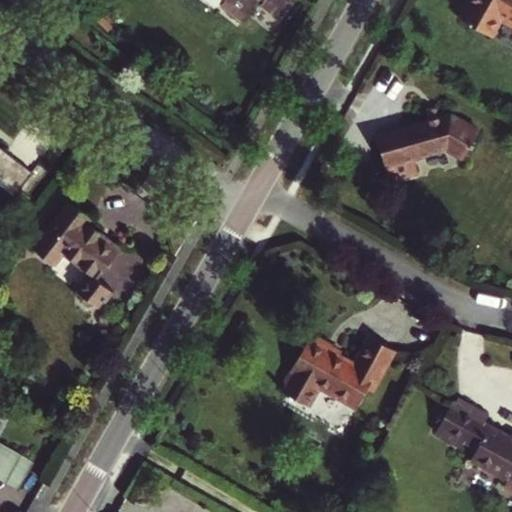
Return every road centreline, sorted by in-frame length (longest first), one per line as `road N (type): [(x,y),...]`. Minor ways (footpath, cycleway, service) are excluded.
road 1 (residential): [(249,202),(71,511)]
road 2 (residential): [(0,12),(249,202)]
road 3 (residential): [(249,202),(323,224),(511,316)]
road 4 (residential): [(364,0),(249,202)]
